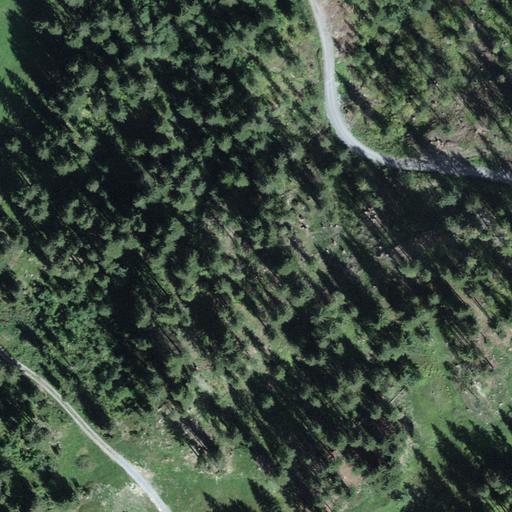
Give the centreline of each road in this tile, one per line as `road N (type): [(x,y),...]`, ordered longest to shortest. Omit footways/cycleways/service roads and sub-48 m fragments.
road 1 (track): [(511,179),(389,161),(346,138),(333,116),(313,0)]
road 2 (track): [(165,511),(38,379),(0,354)]
